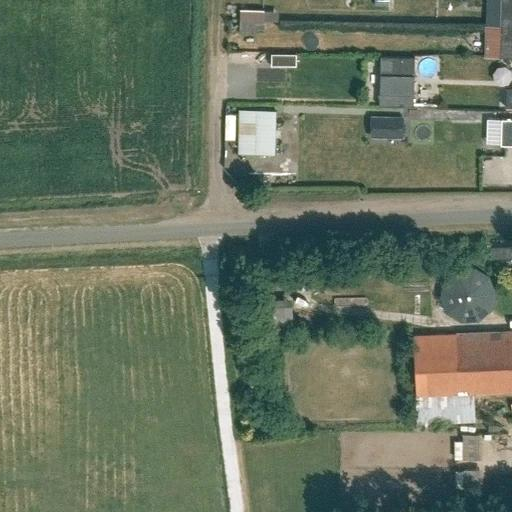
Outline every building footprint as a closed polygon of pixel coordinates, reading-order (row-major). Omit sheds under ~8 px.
[(511,0),(501,0),(501,26),(511,26),(511,0)] [(262,21),(262,10),(239,10),(239,20),(262,21)] [(261,30),(262,21),(239,20),(238,30),(261,30)] [(511,57),(511,26),(501,26),(500,58),(511,57)] [(371,103),(407,103),(407,55),(372,55),(371,103)] [(237,154),(256,155),(275,155),(276,111),(258,111),(238,110),(237,154)] [(231,137),(232,112),(220,112),(219,137),(231,137)] [(374,118),(373,138),(389,138),(389,118),(374,118)] [(511,119),(502,119),(501,144),(511,144),(511,119)] [(511,257),(511,247),(492,247),(492,257),(511,257)] [(460,321),(477,321),(490,310),(494,292),(488,275),(473,267),(456,268),(442,279),(438,296),(445,312),(460,321)] [(252,328),(285,328),(285,304),(252,304),(252,328)] [(511,330),(414,335),(417,396),(511,391),(511,330)] [(482,434),(463,434),(463,459),(483,459),(482,434)] [(464,469),(464,494),(483,494),(483,469),(464,469)]
